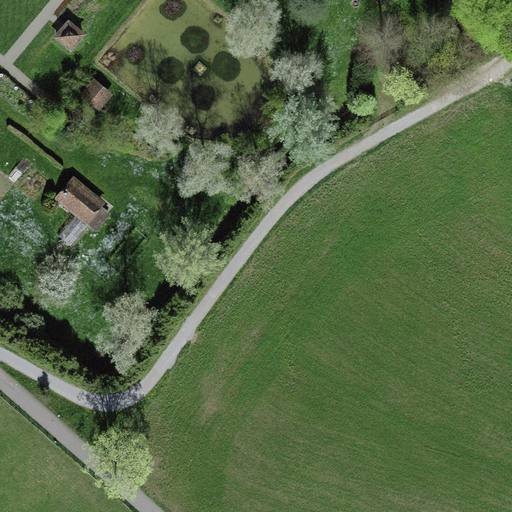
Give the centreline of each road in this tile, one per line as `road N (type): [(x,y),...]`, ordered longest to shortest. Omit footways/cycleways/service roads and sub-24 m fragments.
road 1 (track): [(0,354),(93,403),(133,395),(315,174),(511,58)]
road 2 (track): [(148,511),(0,379)]
